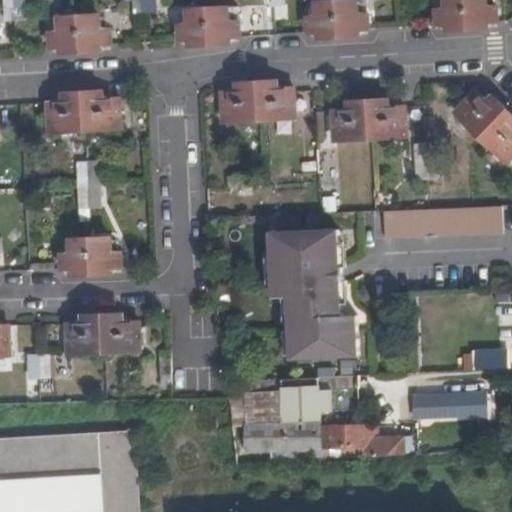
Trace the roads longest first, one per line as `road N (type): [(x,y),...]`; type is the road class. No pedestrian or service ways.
road 1 (residential): [(0,294),(174,287),(164,71)]
road 2 (residential): [(164,71),(511,48)]
road 3 (residential): [(0,81),(164,71)]
